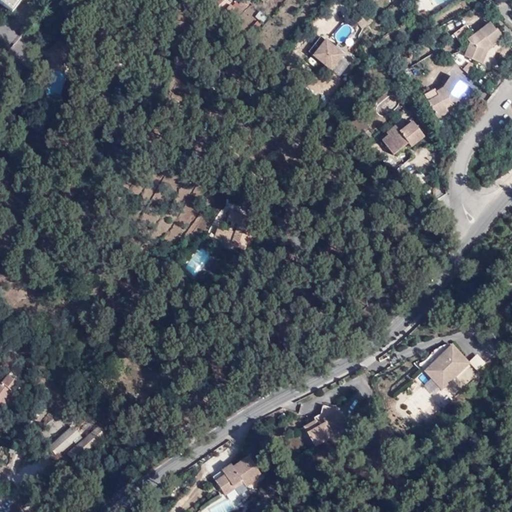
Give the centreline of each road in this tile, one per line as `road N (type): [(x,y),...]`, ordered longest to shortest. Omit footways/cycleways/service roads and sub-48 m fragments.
road 1 (tertiary): [(108,511),(246,414),(387,337),(478,230)]
road 2 (residential): [(511,88),(463,154),(459,183),(478,230)]
